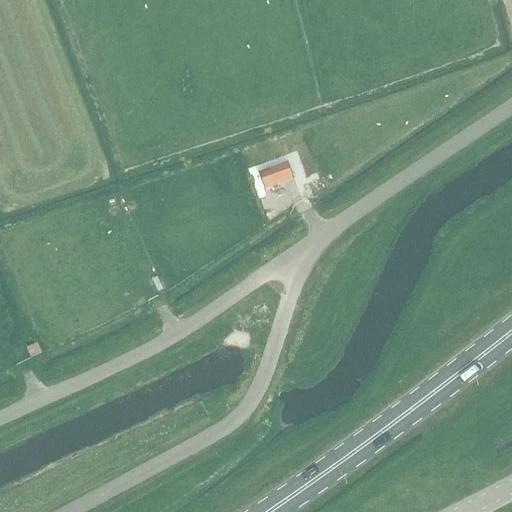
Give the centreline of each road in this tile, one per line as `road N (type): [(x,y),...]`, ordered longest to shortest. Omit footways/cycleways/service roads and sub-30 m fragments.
road 1 (unclassified): [(69,511),(239,415),(264,375),(303,247)]
road 2 (unclassified): [(0,418),(159,344),(303,247)]
road 3 (primary): [(271,511),(511,330)]
road 4 (unclassified): [(303,247),(511,105)]
